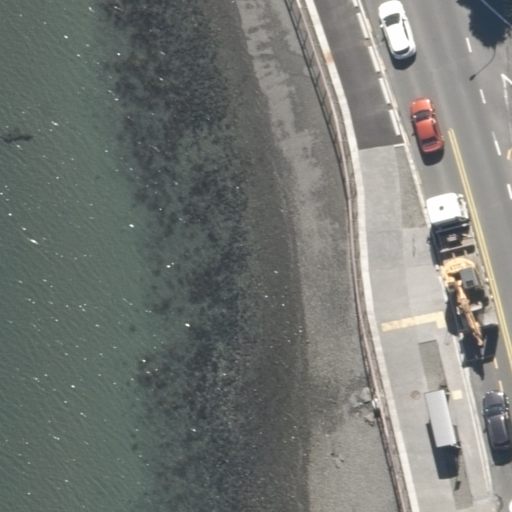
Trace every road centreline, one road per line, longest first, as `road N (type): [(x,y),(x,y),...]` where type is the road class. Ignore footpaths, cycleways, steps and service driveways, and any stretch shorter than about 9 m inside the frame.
road 1 (secondary): [(415,8),(511,368)]
road 2 (residential): [(415,8),(511,103)]
